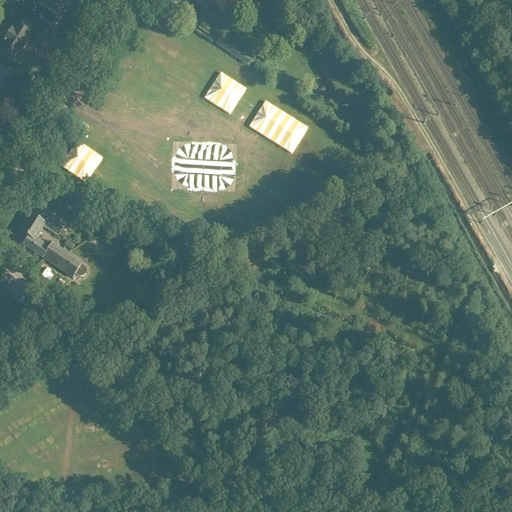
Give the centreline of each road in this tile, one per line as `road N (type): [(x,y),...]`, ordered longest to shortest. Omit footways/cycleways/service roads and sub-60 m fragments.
road 1 (unclassified): [(255,511),(0,262)]
road 2 (unclassified): [(8,186),(128,0)]
road 3 (track): [(448,210),(511,325)]
